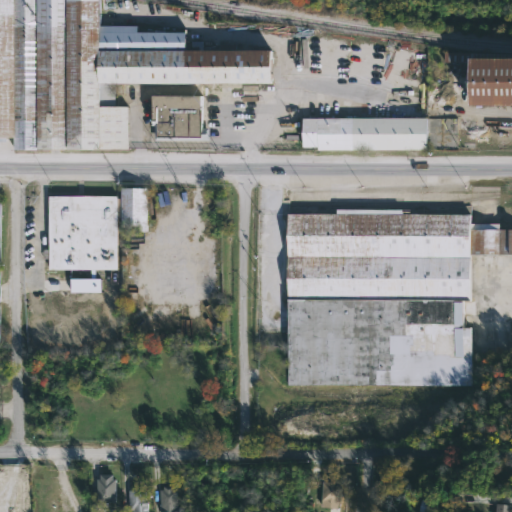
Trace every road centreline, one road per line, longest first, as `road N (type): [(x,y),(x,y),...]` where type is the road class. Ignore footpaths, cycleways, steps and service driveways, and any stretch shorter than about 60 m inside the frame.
road 1 (residential): [(511,459),(0,453)]
road 2 (tertiary): [(511,163),(0,168)]
road 3 (residential): [(244,457),(246,168)]
road 4 (residential): [(16,453),(19,168)]
